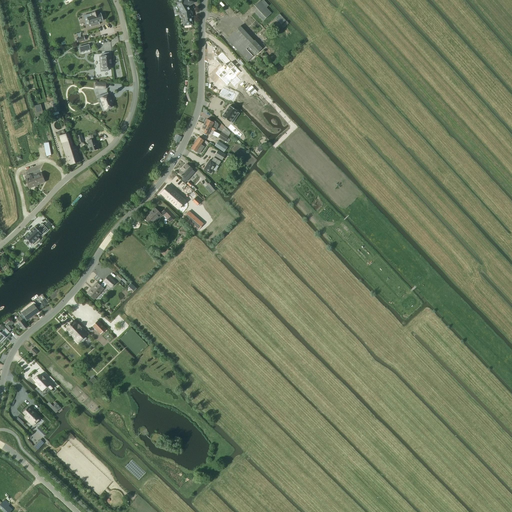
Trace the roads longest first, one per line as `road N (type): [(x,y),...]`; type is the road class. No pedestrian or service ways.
road 1 (tertiary): [(0,391),(17,345),(69,297),(178,156),(199,105),(204,0)]
road 2 (tertiary): [(0,246),(127,124),(135,80),(114,0)]
